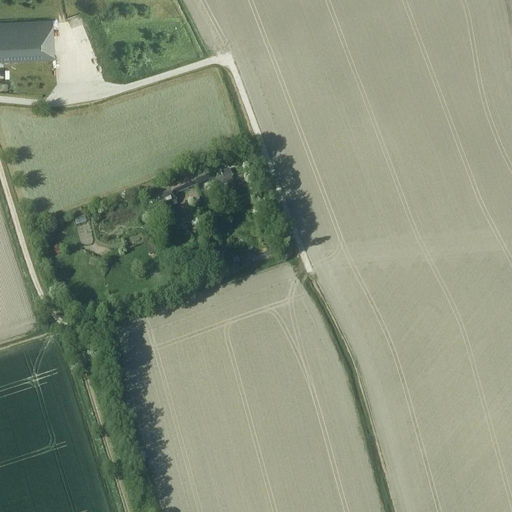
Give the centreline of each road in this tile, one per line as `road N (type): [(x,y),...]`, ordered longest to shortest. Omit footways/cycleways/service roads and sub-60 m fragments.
road 1 (track): [(69,332),(123,511)]
road 2 (track): [(90,100),(223,57)]
road 3 (track): [(69,332),(182,290)]
